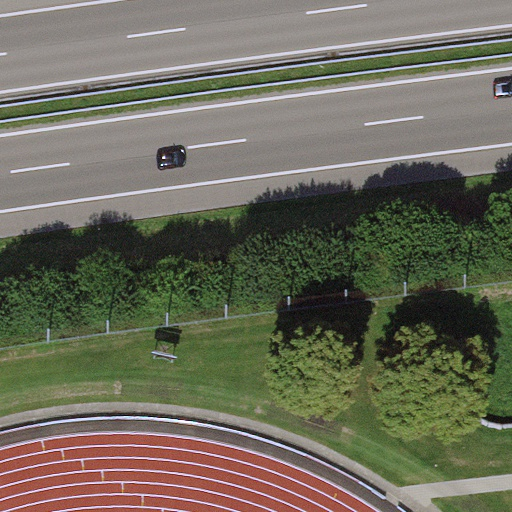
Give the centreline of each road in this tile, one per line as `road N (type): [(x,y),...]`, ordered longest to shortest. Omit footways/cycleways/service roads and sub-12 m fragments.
road 1 (motorway): [(0,176),(511,106)]
road 2 (motorway): [(422,0),(0,56)]
